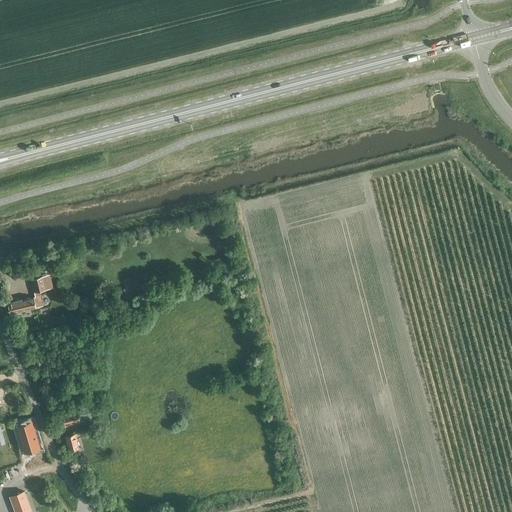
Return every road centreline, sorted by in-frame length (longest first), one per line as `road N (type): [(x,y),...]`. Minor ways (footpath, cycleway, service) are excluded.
road 1 (secondary): [(52,146),(471,38)]
road 2 (unclassified): [(94,511),(59,457),(0,326)]
